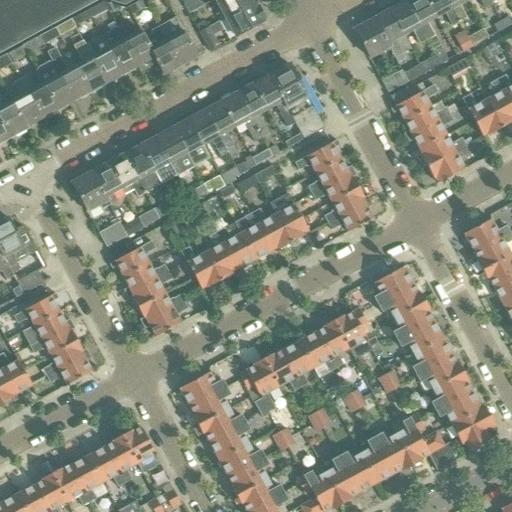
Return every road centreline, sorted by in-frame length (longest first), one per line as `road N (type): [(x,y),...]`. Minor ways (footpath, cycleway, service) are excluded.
road 1 (residential): [(310,25),(28,181)]
road 2 (residential): [(134,379),(415,229)]
road 3 (residential): [(310,25),(415,229)]
road 4 (residential): [(134,379),(28,181)]
road 5 (residential): [(415,229),(511,405)]
road 6 (residential): [(0,453),(134,379)]
road 7 (residential): [(206,511),(134,379)]
